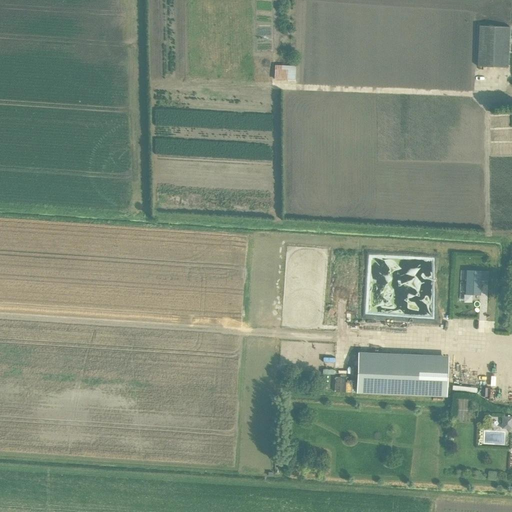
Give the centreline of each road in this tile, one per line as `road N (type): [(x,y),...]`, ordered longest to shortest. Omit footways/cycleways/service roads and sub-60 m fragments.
road 1 (track): [(487,94),(179,81),(179,39)]
road 2 (track): [(336,337),(0,316)]
road 3 (track): [(487,94),(487,231)]
